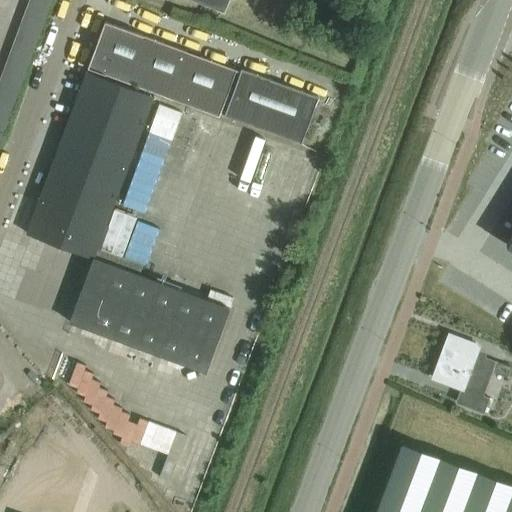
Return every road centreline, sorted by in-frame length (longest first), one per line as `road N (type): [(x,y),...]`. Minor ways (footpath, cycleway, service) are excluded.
road 1 (tertiary): [(302,511),(500,0)]
road 2 (unknown): [(72,1),(294,80)]
road 3 (unclassified): [(0,192),(72,0)]
